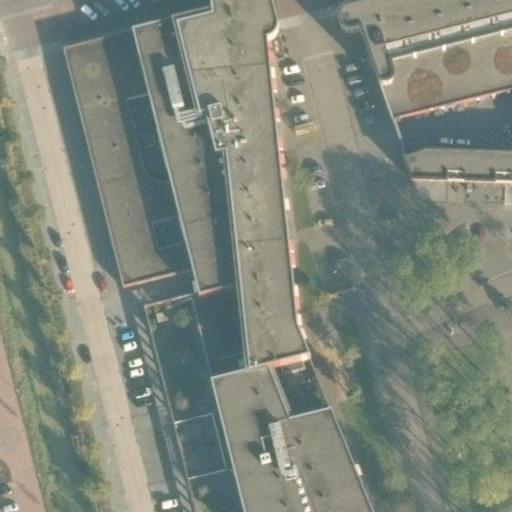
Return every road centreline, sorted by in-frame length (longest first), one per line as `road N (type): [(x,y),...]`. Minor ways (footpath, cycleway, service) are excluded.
road 1 (unclassified): [(304,0),(432,511)]
road 2 (unclassified): [(12,5),(142,511)]
